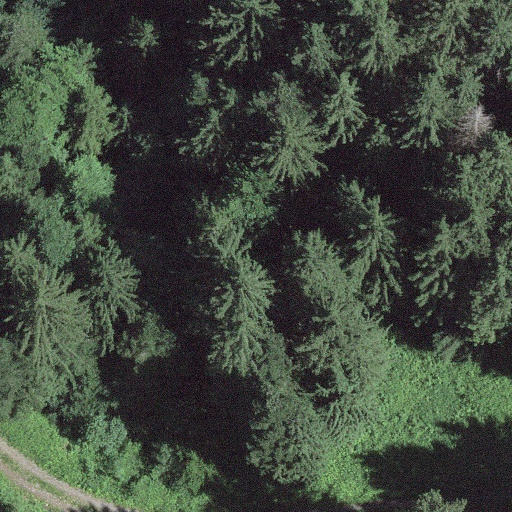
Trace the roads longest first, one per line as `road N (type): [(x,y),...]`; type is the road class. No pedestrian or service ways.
road 1 (track): [(0,439),(27,471),(103,509),(126,511)]
road 2 (track): [(391,511),(511,504)]
